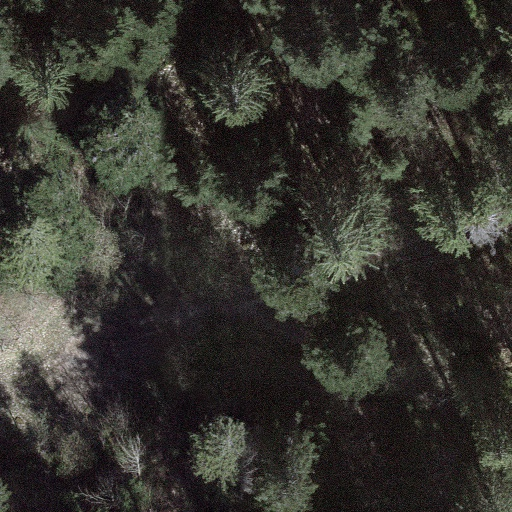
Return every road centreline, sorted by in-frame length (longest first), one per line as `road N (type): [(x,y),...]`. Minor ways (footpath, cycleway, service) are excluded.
road 1 (track): [(0,382),(47,380),(98,342),(195,306),(288,297),(511,224)]
road 2 (track): [(0,202),(126,259),(195,306)]
